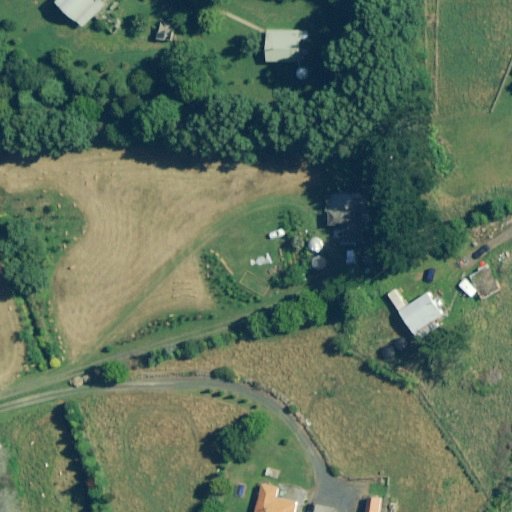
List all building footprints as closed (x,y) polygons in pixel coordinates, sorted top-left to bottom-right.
[(64,0),(62,3),(86,26),(100,11),(110,0),(64,0)] [(301,30),(270,30),(269,61),(301,61),(301,30)] [(364,213),(334,211),(333,225),(344,226),(343,244),(362,245),(364,213)] [(452,312),(437,290),(406,311),(420,333),(452,312)] [(284,489),(263,484),(257,511),(301,511),(302,511),(298,511),(300,499),(283,496),(284,489)] [(382,511),(383,497),(367,497),(366,511),(382,511)]
